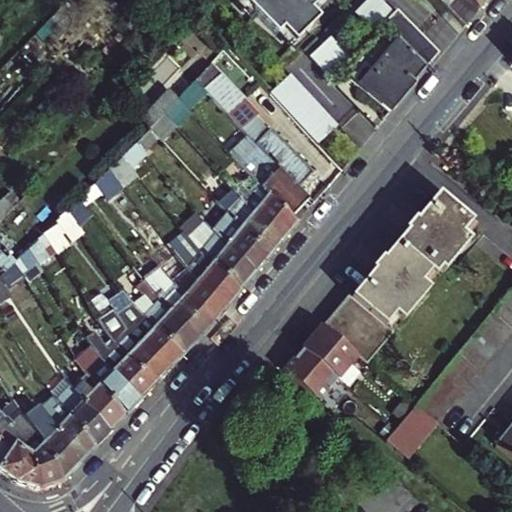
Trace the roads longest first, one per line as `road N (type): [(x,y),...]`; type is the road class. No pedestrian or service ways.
road 1 (tertiary): [(511,19),(209,378)]
road 2 (residential): [(209,378),(79,495),(49,511)]
road 3 (tertiary): [(209,378),(107,511)]
